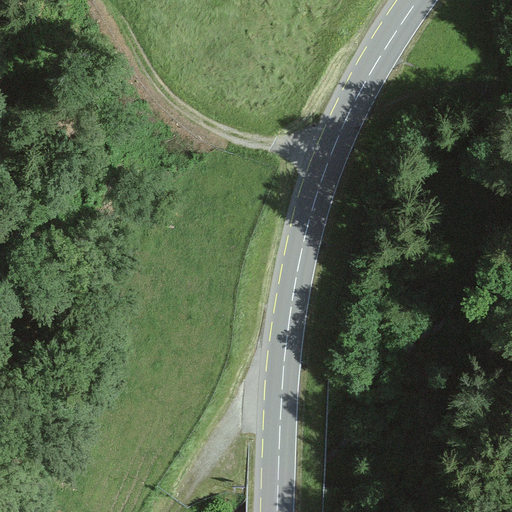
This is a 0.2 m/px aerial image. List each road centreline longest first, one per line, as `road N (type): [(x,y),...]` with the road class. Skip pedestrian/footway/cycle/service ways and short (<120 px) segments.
road 1 (secondary): [(277,511),(285,350),(314,201),(360,90),(418,0)]
road 2 (track): [(102,0),(140,63),(177,105),(208,125),(291,147),(336,137)]
road 3 (track): [(281,399),(239,414),(171,511)]
